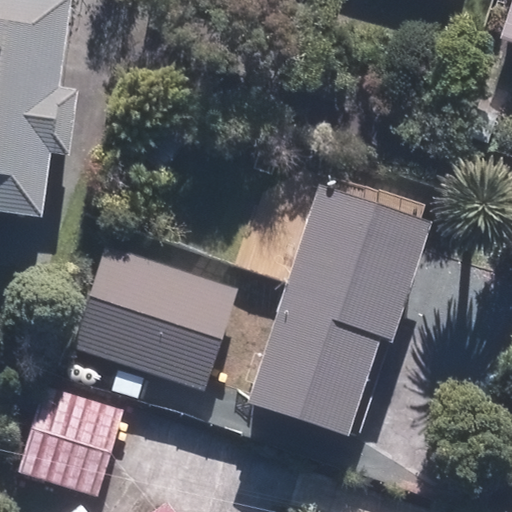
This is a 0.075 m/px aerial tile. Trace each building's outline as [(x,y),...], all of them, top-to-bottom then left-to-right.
[(0,0),(0,203),(47,210),(74,0),(0,0)] [(394,341),(435,218),(321,181),(250,398),(352,431),(383,338),(394,341)] [(207,386),(239,287),(105,244),(73,343),(207,386)] [(99,497),(122,410),(43,389),(20,476),(99,497)] [(177,511),(169,500),(153,511),(177,511)]
